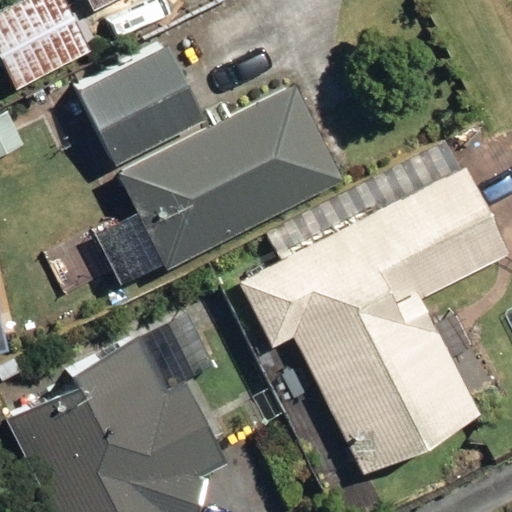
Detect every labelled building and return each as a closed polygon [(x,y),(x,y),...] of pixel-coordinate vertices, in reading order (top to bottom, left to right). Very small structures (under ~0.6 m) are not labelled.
[(6,0),(0,3),(0,73),(5,84),(87,45),(65,0),(6,0)] [(70,83),(108,156),(195,112),(161,39),(70,83)] [(110,167),(160,262),(333,172),(284,76),(110,167)] [(287,331),(357,467),(475,407),(418,295),(507,250),(461,161),(237,276),(270,340),(287,331)] [(40,182),(57,215),(93,196),(75,163),(40,182)] [(0,412),(49,511),(184,511),(199,467),(192,465),(216,453),(179,376),(159,387),(128,325),(53,363),(63,380),(0,412)]
